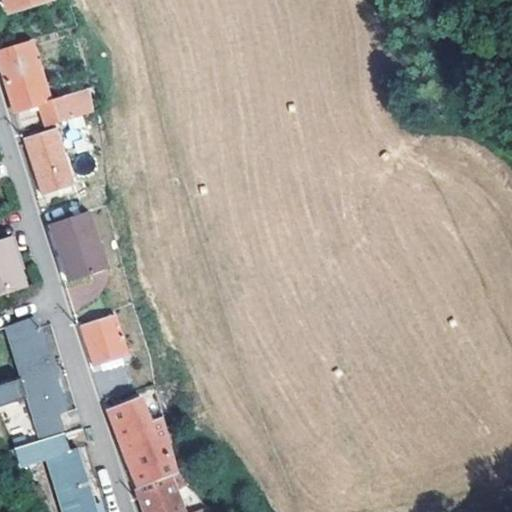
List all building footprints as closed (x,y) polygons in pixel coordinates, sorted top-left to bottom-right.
[(6,0),(10,12),(47,0),(6,0)] [(32,42),(0,51),(0,61),(16,111),(38,104),(45,127),(72,119),(65,96),(49,100),(32,42)] [(57,129),(24,139),(43,194),(74,185),(57,129)] [(49,206),(53,218),(72,212),(67,200),(49,206)] [(92,207),(54,221),(74,278),(111,266),(92,207)] [(0,297),(30,287),(12,238),(0,242),(0,297)] [(114,314),(82,326),(96,365),(127,354),(114,314)] [(40,331),(11,340),(41,438),(63,431),(58,415),(64,412),(40,331)] [(109,416),(131,471),(133,469),(140,487),(179,472),(163,415),(149,420),(141,399),(122,406),(124,412),(109,416)] [(107,411),(109,416),(124,412),(122,406),(107,411)] [(18,448),(26,466),(47,460),(63,511),(103,511),(101,504),(94,506),(77,451),(69,453),(63,434),(18,448)] [(147,511),(185,511),(171,475),(140,487),(143,493),(140,494),(147,511)]
